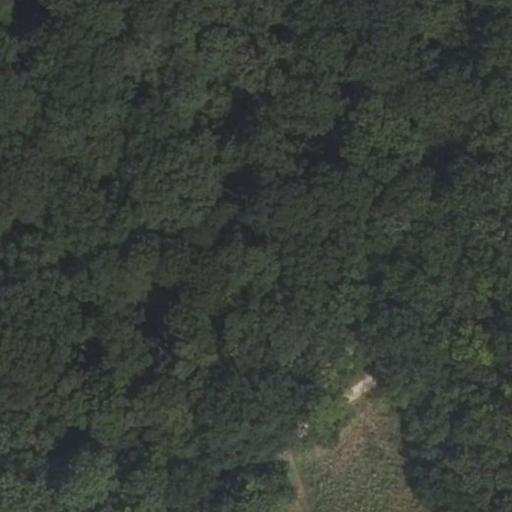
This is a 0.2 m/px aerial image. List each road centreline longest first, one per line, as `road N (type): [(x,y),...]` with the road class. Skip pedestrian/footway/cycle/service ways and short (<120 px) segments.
road 1 (track): [(0,262),(505,295)]
road 2 (track): [(511,291),(203,511)]
